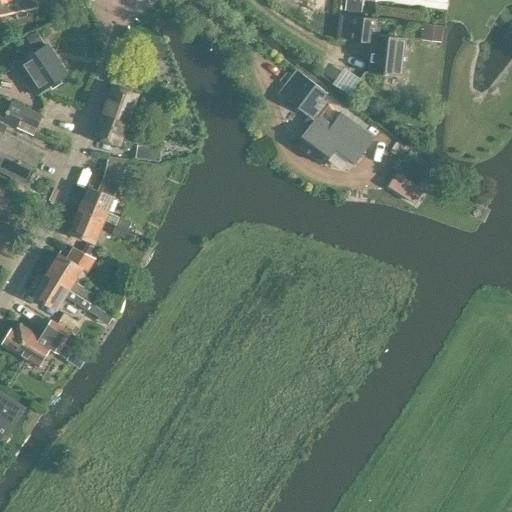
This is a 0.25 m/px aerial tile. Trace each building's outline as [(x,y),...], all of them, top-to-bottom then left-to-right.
[(0,0),(0,13),(1,17),(39,8),(36,0),(0,0)] [(363,13),(364,0),(348,0),(347,11),(363,13)] [(403,80),(407,42),(377,39),(379,22),(353,19),(350,44),(375,47),(372,77),(403,80)] [(443,43),(445,27),(423,24),(422,30),(425,30),(424,40),(443,43)] [(168,51),(164,43),(157,41),(150,45),(148,52),(151,59),(157,62),(165,58),(168,51)] [(36,94),(69,74),(51,45),(18,66),(36,94)] [(341,111),(331,124),(321,117),(329,105),(322,100),(326,96),(296,75),(280,98),(314,122),(296,146),(323,166),(333,153),(353,167),(375,137),(341,111)] [(99,138),(135,150),(140,136),(127,132),(139,96),(116,88),(99,138)] [(380,114),(388,104),(382,99),(374,100),(369,106),(380,114)] [(1,124),(8,127),(23,134),(26,127),(37,131),(43,118),(17,107),(14,115),(6,112),(1,124)] [(0,169),(29,182),(42,153),(4,136),(8,127),(1,124),(0,123),(0,169)] [(161,149),(163,136),(142,132),(139,145),(161,149)] [(395,174),(417,188),(429,170),(407,156),(395,174)] [(108,167),(104,179),(114,183),(121,186),(128,160),(110,157),(108,167)] [(415,207),(427,188),(420,184),(417,188),(395,174),(386,189),(415,207)] [(116,197),(121,186),(114,183),(104,179),(100,190),(116,197)] [(96,188),(86,211),(113,222),(112,224),(118,226),(119,224),(130,229),(133,223),(116,215),(123,200),(116,197),(100,190),(96,188)] [(104,245),(112,224),(113,222),(86,211),(76,233),(104,245)] [(126,239),(130,229),(119,224),(118,226),(114,234),(126,239)] [(92,256),(96,248),(88,243),(84,251),(86,252),(92,256)] [(63,253),(50,274),(94,300),(97,295),(76,283),(84,270),(92,275),(101,261),(84,251),(78,248),(72,258),(63,253)] [(60,310),(67,298),(88,310),(92,303),(94,300),(50,274),(37,296),(60,310)] [(105,310),(92,303),(88,310),(101,318),(105,310)] [(65,345),(72,335),(54,323),(43,339),(21,324),(17,330),(13,327),(2,344),(38,367),(50,348),(60,354),(65,345)] [(81,340),(72,335),(65,345),(74,351),(81,340)] [(0,438),(6,443),(27,408),(0,391),(0,438)]
